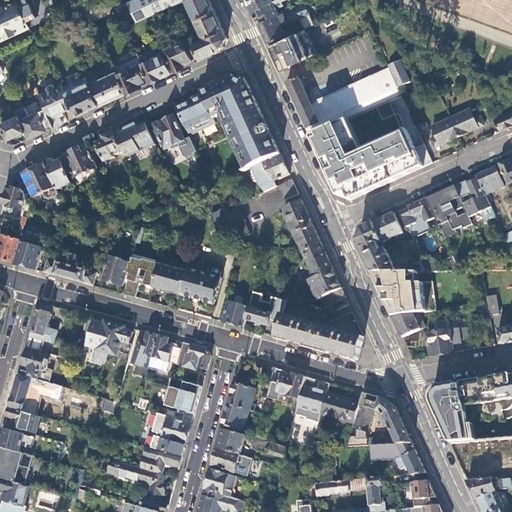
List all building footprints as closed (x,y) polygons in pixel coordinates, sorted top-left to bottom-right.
[(0,7),(0,40),(30,27),(26,19),(21,8),(17,0),(0,7)] [(93,17),(117,6),(114,0),(105,0),(89,7),(93,17)] [(132,0),(117,7),(118,9),(126,27),(150,16),(156,14),(185,0),(132,0)] [(210,0),(186,0),(196,19),(215,10),(210,0)] [(284,0),(248,0),(253,9),(259,23),(279,14),(278,11),(282,9),(280,2),(284,0)] [(34,16),(29,4),(21,8),(26,19),(34,16)] [(71,16),(82,11),(79,5),(69,9),(71,16)] [(118,9),(117,7),(117,6),(93,17),(95,20),(118,9)] [(219,19),(215,10),(196,19),(200,29),(204,38),(205,39),(224,30),(219,19)] [(287,15),(285,11),(279,14),(259,23),(265,35),(268,43),(286,35),(279,19),(287,15)] [(225,33),(224,30),(205,39),(204,38),(194,43),(196,46),(201,59),(210,55),(223,49),(227,37),(225,33)] [(276,59),(281,71),(317,55),(305,30),(294,35),(293,35),(270,46),(276,59)] [(33,47),(39,39),(29,43),(33,47)] [(201,59),(196,46),(187,50),(183,39),(174,43),(174,44),(165,49),(175,71),(182,68),(186,67),(184,63),(191,60),(193,63),(201,59)] [(162,49),(141,58),(143,63),(164,53),(162,49)] [(164,53),(143,63),(151,82),(159,79),(162,77),(160,73),(169,69),(170,68),(164,53)] [(134,90),(138,88),(136,85),(141,83),(145,81),(138,65),(137,65),(135,60),(129,64),(130,68),(119,74),(128,93),(134,90)] [(118,71),(119,74),(130,68),(129,64),(128,61),(116,67),(118,71)] [(411,83),(401,61),(389,67),(390,70),(399,89),(411,83)] [(171,73),(169,69),(160,73),(162,77),(171,73)] [(345,120),(402,95),(399,89),(390,70),(311,105),(300,79),(288,85),(301,115),(311,137),(318,134),(317,133),(336,124),(345,120)] [(117,98),(128,93),(119,74),(118,71),(100,80),(98,75),(93,77),(92,75),(87,77),(100,106),(117,98)] [(87,112),(100,106),(87,77),(87,76),(76,81),(77,84),(71,87),(65,90),(72,106),(77,116),(87,112)] [(223,128),(244,172),(252,168),(281,154),(270,131),(256,100),(248,82),(236,76),(221,83),(202,92),(204,96),(204,98),(200,100),(199,99),(183,106),(183,108),(178,110),(190,136),(216,124),(214,119),(218,117),(223,128)] [(64,87),(63,85),(62,85),(56,88),(54,85),(52,84),(49,85),(48,88),(49,91),(40,95),(46,109),(50,117),(59,114),(58,112),(61,110),(62,111),(72,106),(65,90),(64,87)] [(42,133),(54,127),(50,117),(46,109),(29,116),(25,107),(17,110),(19,116),(27,133),(29,138),(42,133)] [(470,111),(451,120),(460,138),(484,127),(481,119),(475,121),(470,111)] [(511,127),(511,113),(495,121),(500,133),(511,127)] [(154,125),(166,150),(186,140),(175,115),(154,125)] [(19,137),(27,133),(19,116),(1,123),(3,126),(0,128),(2,132),(4,131),(9,140),(18,136),(19,137)] [(218,117),(214,119),(216,124),(219,130),(223,128),(218,117)] [(318,134),(311,137),(335,193),(341,190),(346,199),(423,166),(406,129),(359,151),(345,120),(336,124),(317,133),(318,134)] [(460,138),(451,120),(433,128),(437,138),(432,141),(435,149),(460,138)] [(430,129),(427,122),(418,126),(421,133),(430,129)] [(157,146),(146,123),(139,127),(133,129),(132,126),(115,134),(126,157),(127,159),(130,158),(140,153),(140,154),(157,146)] [(115,134),(114,132),(104,137),(105,141),(98,144),(106,162),(116,157),(116,156),(120,153),(123,159),(126,157),(115,134)] [(101,174),(87,145),(73,151),(64,156),(78,185),(101,174)] [(58,167),(54,160),(51,162),(46,164),(57,187),(58,190),(72,184),(63,164),(58,167)] [(511,161),(508,162),(501,165),(509,184),(511,183),(511,161)] [(57,187),(46,164),(33,170),(23,175),(34,198),(57,187)] [(505,187),(496,167),(487,172),(477,176),(486,195),(487,195),(505,187)] [(486,195),(477,176),(468,181),(456,186),(461,198),(472,194),(474,199),(464,204),(465,207),(468,213),(470,218),(493,207),(487,195),(486,195)] [(292,179),(278,185),(285,200),(299,194),(292,179)] [(461,198),(456,186),(448,190),(428,199),(436,218),(446,239),(457,233),(455,230),(462,226),(464,229),(473,225),(470,218),(468,213),(459,217),(456,211),(465,207),(464,204),(461,198)] [(23,191),(9,187),(7,193),(4,205),(22,210),(26,197),(23,191)] [(431,231),(427,222),(436,218),(428,199),(420,203),(400,212),(413,239),(431,231)] [(219,209),(210,215),(217,224),(226,217),(219,209)] [(404,233),(395,214),(386,218),(375,223),(383,243),(404,233)] [(100,234),(114,238),(117,226),(102,222),(100,234)] [(397,272),(393,265),(383,243),(375,223),(362,229),(358,241),(370,267),(373,273),(397,272)] [(21,242),(25,226),(21,225),(17,239),(2,236),(0,240),(0,259),(15,264),(21,242)] [(407,259),(420,254),(413,240),(401,246),(407,259)] [(30,245),(21,242),(15,264),(23,266),(38,270),(44,249),(33,245),(30,245)] [(323,245),(304,251),(315,277),(334,269),(329,259),(323,245)] [(49,256),(45,272),(68,279),(94,286),(98,273),(77,267),(79,256),(69,253),(67,260),(59,258),(59,261),(55,260),(55,258),(49,256)] [(397,272),(418,272),(438,271),(437,260),(430,260),(423,262),(420,254),(407,259),(409,265),(393,265),(397,272)] [(131,262),(111,256),(104,281),(124,286),(128,273),(131,262)] [(144,258),(143,261),(132,258),(131,262),(128,273),(130,273),(124,295),(130,296),(137,298),(141,284),(153,287),(160,265),(160,262),(144,258)] [(153,287),(182,295),(188,274),(171,269),(171,268),(160,265),(153,287)] [(206,302),(213,276),(189,269),(188,274),(182,295),(206,302)] [(338,278),(334,269),(315,277),(310,280),(319,300),(332,294),(343,289),(338,278)] [(420,313),(438,310),(433,282),(418,282),(418,272),(397,272),(373,273),(387,302),(393,317),(420,313)] [(222,278),(213,276),(206,302),(214,304),(222,278)] [(347,298),(343,289),(332,294),(331,299),(336,311),(350,305),(349,303),(347,298)] [(141,299),(150,302),(151,295),(143,292),(141,299)] [(264,295),(255,293),(251,308),(250,307),(246,320),(271,326),(272,320),(281,323),(283,315),(287,302),(273,298),(272,304),(263,302),(264,295)] [(496,296),(487,298),(488,307),(490,316),(490,317),(499,315),(496,296)] [(230,302),(224,322),(232,325),(244,328),(246,320),(250,307),(242,305),(243,300),(240,299),(239,302),(236,301),(236,303),(230,302)] [(34,322),(27,347),(41,351),(44,341),(53,344),(55,343),(58,332),(57,331),(51,329),(48,328),(50,322),(54,306),(45,303),(38,307),(34,322)] [(488,307),(481,308),(483,317),(490,316),(488,307)] [(420,313),(393,317),(402,335),(403,338),(426,328),(420,313)] [(283,315),(281,323),(277,337),(303,344),(335,354),(358,360),(365,337),(283,315)] [(111,322),(105,320),(104,324),(97,322),(96,324),(93,323),(90,333),(101,336),(97,350),(108,353),(116,323),(111,322)] [(108,353),(118,356),(120,351),(131,354),(133,345),(130,344),(133,332),(126,330),(127,326),(122,325),(116,323),(108,353)] [(475,327),(467,328),(469,343),(461,344),(463,352),(478,349),(475,327)] [(511,327),(499,330),(501,345),(511,343),(511,327)] [(451,354),(463,352),(461,344),(469,343),(467,328),(442,332),(441,330),(437,331),(437,333),(427,335),(431,357),(451,354)] [(151,333),(149,333),(147,339),(140,337),(136,352),(140,354),(139,359),(134,357),(132,364),(150,369),(151,366),(159,336),(151,333)] [(168,338),(159,336),(151,366),(168,371),(170,362),(175,347),(168,345),(170,339),(168,338)] [(178,365),(195,370),(196,367),(208,370),(209,366),(211,356),(208,349),(184,343),(178,365)] [(41,351),(27,347),(24,358),(26,361),(24,366),(23,367),(20,375),(39,380),(41,371),(43,371),(47,369),(51,354),(41,351)] [(179,348),(175,347),(170,362),(175,363),(179,348)] [(287,402),(288,399),(299,402),(306,377),(295,373),(294,377),(284,374),(281,384),(273,381),(268,397),(287,402)] [(62,386),(39,380),(20,375),(19,374),(15,390),(10,408),(24,412),(27,400),(24,400),(24,399),(27,399),(29,393),(30,390),(27,389),(28,387),(40,391),(39,393),(59,399),(62,386)] [(511,376),(511,377),(511,374),(443,385),(440,386),(438,388),(435,391),(434,392),(432,395),(432,400),(433,403),(437,412),(448,435),(452,443),(477,441),(474,424),(469,425),(467,413),(468,412),(469,409),(468,408),(466,407),(511,398),(511,376)] [(314,379),(306,377),(299,402),(295,417),(319,423),(323,413),(329,392),(314,388),(317,379),(314,379)] [(203,387),(184,382),(180,400),(198,405),(200,396),(203,387)] [(256,389),(235,383),(232,394),(229,404),(250,410),(251,410),(253,403),(256,389)] [(38,396),(39,393),(40,391),(28,387),(27,389),(30,390),(29,393),(38,396)] [(329,392),(323,413),(355,422),(361,405),(362,402),(343,396),(329,392)] [(369,394),(364,393),(362,402),(361,405),(366,406),(369,394)] [(384,398),(372,395),(369,394),(366,406),(361,405),(355,422),(348,446),(372,445),(413,443),(406,427),(397,407),(387,399),(384,398)] [(104,399),(101,409),(112,412),(115,402),(104,399)] [(250,410),(229,404),(226,414),(223,425),(242,430),(247,414),(249,414),(250,410)] [(81,417),(79,406),(70,407),(71,418),(81,417)] [(24,412),(10,408),(8,417),(12,418),(15,419),(14,422),(13,427),(26,431),(37,434),(42,417),(24,412)] [(170,416),(159,413),(154,432),(159,433),(158,437),(156,436),(152,448),(161,450),(164,439),(186,445),(189,435),(192,424),(169,418),(170,416)] [(26,435),(4,428),(1,440),(0,443),(0,446),(21,452),(26,435)] [(241,455),(246,435),(222,428),(220,438),(217,448),(241,455)] [(287,447),(257,438),(255,438),(252,448),(286,457),(287,447)] [(183,457),(186,445),(164,439),(161,450),(183,457)] [(420,457),(413,443),(372,445),(373,460),(397,459),(402,469),(406,467),(407,470),(410,468),(412,474),(427,473),(420,457)] [(22,465),(25,453),(21,452),(0,446),(0,477),(26,485),(31,468),(22,465)] [(161,450),(152,448),(151,448),(148,458),(145,457),(142,469),(157,473),(163,475),(166,464),(180,468),(181,464),(183,457),(161,450)] [(249,476),(254,458),(241,455),(217,448),(214,457),(212,466),(249,476)] [(157,473),(142,469),(112,460),(109,472),(153,485),(149,498),(143,497),(140,506),(160,511),(167,511),(170,505),(159,502),(162,494),(164,495),(167,486),(164,485),(167,477),(156,474),(157,473)] [(83,481),(86,470),(81,469),(73,498),(78,499),(81,489),(83,481)] [(232,497),(238,477),(211,469),(207,482),(205,490),(232,497)] [(369,490),(371,508),(371,511),(383,511),(387,511),(386,502),(383,502),(381,487),(383,486),(382,476),(368,478),(369,490)] [(30,486),(26,485),(0,477),(0,490),(5,492),(3,500),(24,506),(30,486)] [(368,478),(318,484),(319,496),(332,495),(331,494),(369,490),(368,478)] [(413,507),(432,505),(431,497),(437,498),(429,479),(410,481),(413,507)] [(511,479),(503,481),(504,490),(508,490),(511,491),(511,479)] [(498,481),(498,480),(469,481),(476,495),(478,500),(498,492),(500,490),(504,490),(503,481),(498,481)] [(102,486),(83,481),(81,489),(99,495),(100,495),(102,486)] [(99,495),(81,489),(78,499),(83,501),(84,499),(111,507),(110,509),(119,511),(133,511),(136,505),(100,495),(99,495)] [(241,500),(232,497),(205,490),(199,511),(198,511),(221,511),(223,509),(233,511),(234,511),(238,510),(241,500)] [(498,492),(478,500),(480,505),(483,511),(500,511),(505,510),(506,510),(498,492)] [(312,511),(312,500),(300,501),(300,504),(297,504),(297,511),(312,511)]
